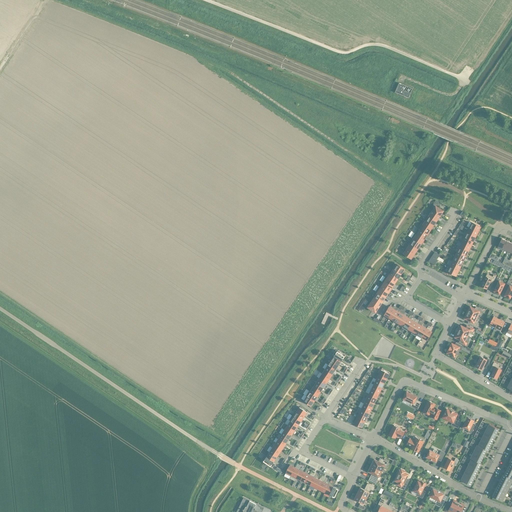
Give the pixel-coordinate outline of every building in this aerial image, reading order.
[(412,88),(399,83),(395,92),(408,98),(412,88)] [(430,210),(440,216),(443,211),(433,205),(430,210)] [(436,221),(440,216),(430,210),(427,214),(436,221)] [(424,219),(433,225),(436,221),(427,214),(424,219)] [(430,230),(433,225),(424,219),(421,224),(430,230)] [(469,228),(478,232),(480,227),(472,223),(469,228)] [(417,229),(427,235),(430,230),(421,224),(417,229)] [(478,232),(469,228),(467,233),(475,237),(478,232)] [(417,229),(414,233),(424,240),(427,235),(417,229)] [(414,233),(411,238),(421,244),(424,240),(414,233)] [(475,237),(467,233),(464,237),(473,242),(475,237)] [(470,247),(473,242),(464,237),(462,242),(470,247)] [(417,249),(421,244),(411,238),(408,243),(417,249)] [(498,247),(503,249),(507,241),(501,239),(498,247)] [(511,243),(507,241),(503,249),(508,251),(511,243)] [(470,247),(462,242),(460,247),(457,246),(468,251),(470,247)] [(405,247),(414,254),(417,249),(408,243),(405,247)] [(466,256),(468,251),(457,246),(455,251),(466,256)] [(405,247),(402,252),(411,259),(414,254),(405,247)] [(466,256),(455,251),(457,252),(455,257),(463,261),(466,256)] [(463,261),(455,257),(452,262),(461,266),(463,261)] [(461,266),(452,262),(450,266),(448,265),(458,271),(461,266)] [(391,268),(401,274),(404,269),(394,263),(391,268)] [(458,271),(448,265),(445,270),(456,276),(458,271)] [(397,279),(401,274),(391,268),(388,272),(397,279)] [(397,279),(388,272),(385,277),(394,284),(397,279)] [(479,287),(483,289),(484,287),(486,289),(488,285),(489,285),(490,283),(492,284),(496,276),(493,275),(492,277),(487,274),(482,283),(481,283),(479,287)] [(391,288),(394,284),(385,277),(382,282),(391,288)] [(500,280),(496,278),(494,284),(496,285),(493,291),(494,292),(494,293),(498,295),(498,294),(499,294),(505,284),(499,281),(500,280)] [(391,288),(382,282),(378,287),(388,293),(391,288)] [(375,291),(385,298),(388,293),(378,287),(375,291)] [(372,296),(382,302),(385,298),(375,291),(372,296)] [(372,296),(369,301),(378,307),(382,302),(372,296)] [(375,312),(378,307),(369,301),(366,306),(375,312)] [(384,315),(389,318),(394,310),(389,307),(384,315)] [(481,316),(484,310),(478,307),(476,310),(470,307),(467,313),(477,318),(479,314),(481,316)] [(399,312),(394,310),(389,318),(394,321),(399,312)] [(403,315),(399,312),(394,321),(398,323),(403,315)] [(476,321),(477,318),(467,313),(464,318),(470,322),(469,324),(475,327),(478,322),(476,321)] [(403,315),(398,323),(403,326),(402,328),(408,318),(403,315)] [(489,325),(495,327),(499,319),(493,316),(489,325)] [(413,321),(408,318),(402,328),(406,331),(413,321)] [(499,319),(495,327),(501,330),(505,322),(499,319)] [(417,323),(413,321),(406,331),(407,331),(408,329),(412,332),(411,334),(417,323)] [(422,326),(417,323),(411,334),(416,337),(422,326)] [(458,331),(468,336),(470,333),(472,334),(474,329),(468,326),(467,329),(461,325),(460,326),(459,326),(457,330),(458,330),(458,331)] [(427,329),(422,326),(416,337),(417,335),(422,337),(427,329)] [(431,332),(427,329),(422,337),(426,340),(431,332)] [(458,331),(457,332),(456,332),(454,336),(455,336),(455,337),(461,340),(460,343),(466,346),(468,341),(466,340),(468,336),(458,331)] [(454,345),(452,343),(447,353),(454,356),(458,349),(461,350),(463,346),(456,343),(454,345)] [(342,355),(339,353),(337,352),(338,351),(337,351),(334,356),(341,361),(345,355),(344,355),(344,356),(342,355)] [(331,360),(338,365),(341,361),(334,356),(332,355),(329,360),(331,361),(331,360)] [(476,361),(478,362),(475,367),(476,367),(479,369),(482,370),(483,367),(486,368),(490,360),(487,358),(486,360),(480,357),(480,358),(478,357),(476,361)] [(335,370),(338,365),(331,360),(331,361),(328,365),(335,370)] [(493,362),(490,368),(494,370),(491,376),(492,376),(491,377),(495,379),(495,378),(497,379),(501,370),(497,368),(499,365),(493,362)] [(325,369),(332,374),(335,370),(328,365),(325,369)] [(325,369),(322,374),(329,379),(332,374),(325,369)] [(375,373),(386,379),(389,373),(388,374),(381,370),(382,369),(381,369),(381,370),(380,369),(378,373),(376,372),(375,373)] [(378,375),(376,380),(384,384),(386,379),(375,373),(378,375)] [(326,383),(329,379),(322,374),(319,378),(326,383)] [(319,378),(316,383),(323,388),(326,383),(319,378)] [(372,381),(371,383),(381,388),(384,384),(376,380),(375,382),(372,381)] [(323,388),(316,383),(313,387),(320,392),(323,388)] [(381,388),(371,383),(373,385),(371,389),(379,393),(381,388)] [(310,392),(317,397),(320,392),(313,387),(310,392)] [(369,394),(377,398),(379,393),(371,389),(369,394)] [(307,396),(314,401),(317,397),(310,392),(309,391),(306,396),(307,396)] [(415,401),(417,397),(406,392),(406,393),(405,392),(403,395),(404,396),(403,399),(411,403),(410,406),(418,410),(420,404),(415,401)] [(369,394),(366,399),(374,403),(377,398),(369,394)] [(311,406),(314,401),(307,396),(303,401),(304,402),(304,401),(306,402),(306,403),(309,404),(311,406),(310,406),(311,406)] [(372,408),(374,403),(366,399),(364,404),(372,408)] [(436,420),(441,411),(436,408),(435,409),(433,408),(435,404),(432,403),(431,402),(430,401),(429,401),(428,401),(427,402),(426,402),(425,405),(425,406),(423,412),(430,415),(432,416),(431,417),(436,420)] [(369,412),(372,408),(364,404),(361,409),(369,412)] [(298,407),(295,411),(304,417),(307,412),(306,412),(300,407),(299,407),(298,407)] [(369,412),(361,409),(359,413),(357,412),(367,417),(369,412)] [(443,417),(452,422),(451,425),(458,428),(462,420),(458,419),(455,418),(457,414),(453,412),(454,412),(450,410),(450,411),(447,409),(443,417)] [(304,417),(295,411),(296,412),(293,416),(292,415),(301,421),(304,417)] [(354,417),(364,422),(367,417),(357,412),(356,414),(357,415),(356,417),(354,417)] [(298,426),(301,421),(292,415),(289,420),(298,426)] [(359,426),(362,427),(361,427),(362,428),(362,427),(364,422),(354,417),(352,422),(354,423),(354,424),(354,423),(356,424),(356,425),(359,427),(359,426)] [(474,421),(467,417),(462,427),(469,430),(468,432),(471,434),(475,425),(472,423),(474,421)] [(298,426),(289,420),(290,421),(287,425),(286,424),(295,430),(298,426)] [(283,429),(292,435),(295,430),(286,424),(283,429)] [(489,424),(487,429),(496,433),(498,429),(489,424)] [(396,436),(401,438),(404,433),(399,430),(400,429),(393,425),(388,435),(395,438),(396,436)] [(284,430),(281,434),(289,439),(292,435),(283,429),(284,430)] [(496,433),(487,429),(485,433),(494,438),(496,433)] [(492,442),(494,438),(485,433),(482,437),(492,442)] [(281,434),(278,439),(286,444),(289,439),(281,434)] [(492,442),(482,437),(480,442),(489,446),(492,442)] [(415,438),(414,441),(410,438),(407,444),(411,446),(410,448),(418,452),(423,442),(415,438)] [(283,448),(286,444),(278,439),(275,443),(283,448)] [(487,450),(489,446),(480,442),(478,446),(477,445),(487,450)] [(275,443),(272,448),(280,453),(283,448),(275,443)] [(487,451),(487,450),(477,445),(475,450),(484,454),(486,450),(487,451)] [(276,457),(280,453),(272,448),(269,452),(276,457)] [(426,457),(430,459),(429,459),(432,460),(435,462),(436,462),(437,459),(441,461),(445,453),(441,451),(439,455),(430,450),(429,450),(429,451),(428,450),(427,453),(427,454),(426,457)] [(484,454),(475,450),(473,454),(482,459),(484,454)] [(269,452),(266,457),(273,462),(276,457),(269,452)] [(480,463),(482,459),(473,454),(471,458),(481,463),(480,463)] [(270,467),(273,462),(266,457),(263,462),(270,466),(270,467)] [(459,460),(455,459),(454,461),(448,458),(443,467),(450,471),(453,464),(456,466),(459,460)] [(472,459),(470,463),(479,468),(481,463),(471,458),(470,458),(472,459)] [(382,471),(385,465),(386,466),(387,462),(381,459),(380,462),(374,459),(372,463),(370,465),(382,471)] [(476,472),(479,468),(470,463),(467,467),(476,472)] [(285,473),(291,475),(295,467),(289,465),(290,465),(288,468),(287,467),(286,470),(287,471),(286,472),(285,472),(285,473)] [(377,480),(382,471),(370,465),(369,469),(368,471),(374,474),(372,477),(377,480)] [(300,470),(295,467),(291,475),(296,478),(300,470)] [(467,467),(465,472),(474,476),(476,472),(467,467)] [(401,486),(400,488),(404,490),(408,482),(405,480),(408,474),(404,473),(405,471),(401,469),(400,471),(400,470),(400,471),(398,470),(397,474),(398,475),(395,480),(398,482),(397,484),(401,486)] [(300,481),(304,472),(300,470),(296,478),(300,480),(300,481)] [(309,475),(304,472),(300,481),(305,484),(309,475)] [(463,476),(472,481),(474,476),(465,472),(463,476)] [(305,483),(310,485),(314,477),(309,475),(305,484),(305,483)] [(511,479),(504,475),(501,479),(511,484),(511,480),(511,479)] [(470,485),(472,481),(463,476),(461,480),(470,485)] [(319,480),(314,477),(310,485),(315,487),(319,480)] [(511,484),(501,479),(499,483),(508,488),(511,484)] [(319,480),(315,487),(320,490),(324,482),(319,480)] [(425,483),(422,482),(418,480),(417,483),(415,482),(413,485),(415,486),(413,491),(417,493),(416,495),(422,498),(425,492),(422,490),(425,483)] [(320,490),(324,492),(328,484),(324,482),(320,490)] [(499,483),(497,488),(506,492),(508,488),(499,483)] [(329,495),(333,487),(328,484),(324,492),(329,495)] [(357,493),(366,498),(369,492),(371,490),(373,491),(375,487),(369,484),(365,490),(360,488),(357,493)] [(333,487),(329,495),(335,498),(335,497),(334,497),(338,490),(339,490),(333,487)] [(495,492),(504,497),(506,492),(497,488),(495,492)] [(438,506),(441,508),(445,500),(441,499),(444,494),(433,489),(429,496),(437,500),(436,504),(438,505),(438,506)] [(502,501),(504,497),(495,492),(493,496),(502,501)] [(366,498),(357,493),(354,499),(360,502),(358,507),(364,510),(365,507),(362,506),(363,504),(366,498)] [(250,511),(253,508),(255,509),(257,505),(256,504),(250,501),(249,501),(243,498),(241,503),(241,502),(243,503),(239,511),(250,511)] [(377,511),(385,511),(388,506),(385,504),(387,501),(381,498),(376,507),(379,509),(377,511)] [(450,511),(454,511),(458,503),(456,502),(457,501),(454,500),(450,507),(447,505),(444,511),(445,511),(447,511),(448,511),(450,511)] [(458,503),(454,511),(460,511),(461,511),(464,505),(461,504),(458,503)]
